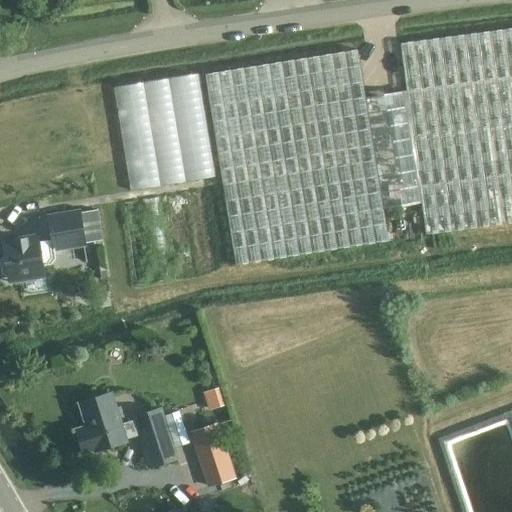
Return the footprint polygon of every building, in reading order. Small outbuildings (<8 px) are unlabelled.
[(205,74),(235,266),(389,241),(383,209),(422,203),(426,235),(511,223),(511,28),(401,43),(407,90),(366,97),(358,50),(205,74)] [(202,73),(113,85),(128,190),(217,177),(202,73)] [(6,256),(1,261),(3,274),(9,277),(10,283),(25,280),(27,293),(46,290),(44,277),(42,266),(52,264),(55,259),(54,252),(86,247),(80,210),(47,215),(51,241),(38,243),(37,235),(4,240),(6,256)] [(203,393),(209,411),(226,406),(220,388),(203,393)] [(87,426),(75,430),(83,453),(94,450),(95,452),(127,442),(127,439),(140,435),(146,451),(171,443),(170,439),(160,408),(134,417),(136,421),(122,425),(120,419),(124,417),(121,407),(117,409),(112,392),(79,403),(87,426)] [(191,432),(209,486),(234,477),(216,424),(191,432)]
